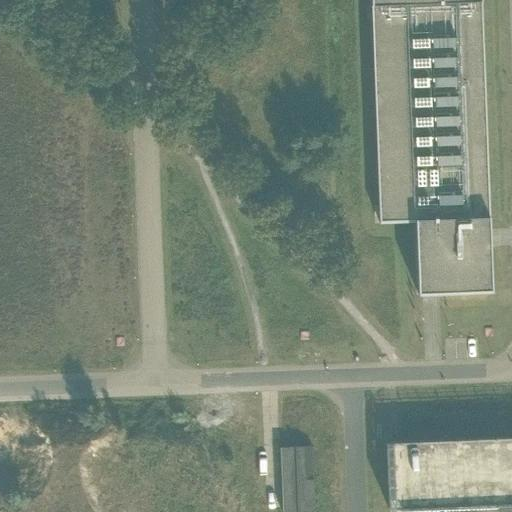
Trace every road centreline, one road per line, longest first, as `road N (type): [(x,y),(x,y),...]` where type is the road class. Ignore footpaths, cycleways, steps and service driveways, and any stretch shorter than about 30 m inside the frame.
road 1 (unclassified): [(139,0),(155,383)]
road 2 (unclassified): [(155,383),(351,377)]
road 3 (unclassified): [(351,377),(511,373)]
road 4 (unclassified): [(0,389),(155,383)]
road 5 (unclassified): [(356,511),(351,377)]
